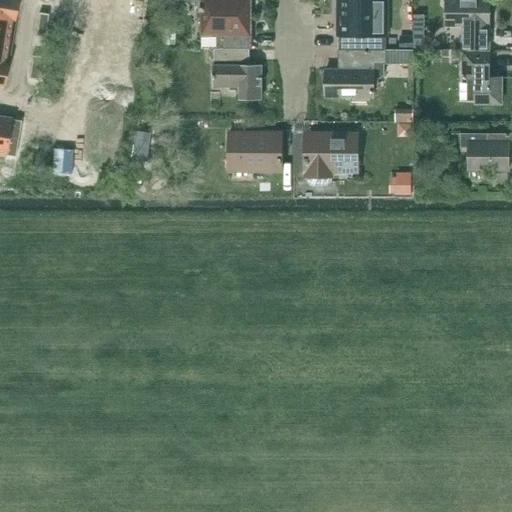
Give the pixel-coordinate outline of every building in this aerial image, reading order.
[(0,0),(0,18),(15,21),(18,0),(0,0)] [(202,0),(202,36),(202,49),(250,49),(250,0),(202,0)] [(338,0),(339,50),(387,50),(387,35),(386,0),(338,0)] [(489,0),(445,0),(446,27),(462,27),(462,51),(490,51),(489,0)] [(39,13),(37,25),(47,26),(49,14),(39,13)] [(0,18),(0,40),(11,42),(15,21),(0,18)] [(37,25),(35,36),(45,38),(47,26),(37,25)] [(430,32),(414,32),(414,46),(430,46),(430,32)] [(414,36),(400,35),(400,49),(413,49),(414,36)] [(0,40),(0,62),(8,64),(11,42),(0,40)] [(415,50),(387,50),(339,50),(339,70),(326,70),(326,98),(351,98),(351,103),(371,103),(371,98),(374,98),(374,80),(381,80),(386,76),(386,65),(414,65),(415,50)] [(213,66),(213,88),(240,88),(240,102),(261,102),(262,67),(249,67),(249,51),(214,51),(214,66),(213,66)] [(463,54),(463,80),(476,80),(476,105),(501,105),(501,78),(495,78),(491,71),(491,54),(463,54)] [(32,56),(30,67),(39,69),(41,57),(32,56)] [(30,67),(28,79),(37,80),(39,69),(30,67)] [(0,116),(0,155),(5,156),(5,155),(7,146),(8,137),(10,129),(11,120),(11,118),(0,116)] [(11,120),(10,129),(20,130),(21,121),(11,120)] [(398,123),(398,132),(403,137),(412,137),(412,123),(398,123)] [(10,129),(8,137),(18,139),(20,130),(10,129)] [(282,134),(229,135),(229,150),(233,150),(233,156),(229,156),(229,172),(232,172),(232,171),(231,171),(231,167),(255,167),(255,171),(254,171),(254,172),(282,172),(282,134)] [(296,135),(294,135),(294,177),(306,177),(306,179),(306,180),(307,181),(308,182),(308,183),(309,183),(310,184),(312,184),(313,185),(314,185),(323,185),(324,185),(326,184),(327,184),(328,183),(329,182),(330,181),(330,180),(331,179),(331,178),(331,177),(331,173),(333,173),(333,172),(332,172),(332,168),(357,168),(357,171),(356,171),(356,173),(358,173),(358,156),(354,156),(354,150),(358,150),(358,134),(307,135),(307,139),(296,139),(296,135)] [(511,134),(462,134),(462,148),(470,148),(469,170),(510,171),(510,159),(511,158),(511,134)] [(8,137),(7,146),(17,148),(18,139),(8,137)] [(7,146),(5,155),(15,157),(17,148),(7,146)] [(396,177),(395,193),(411,193),(411,173),(396,172),(396,177)]
